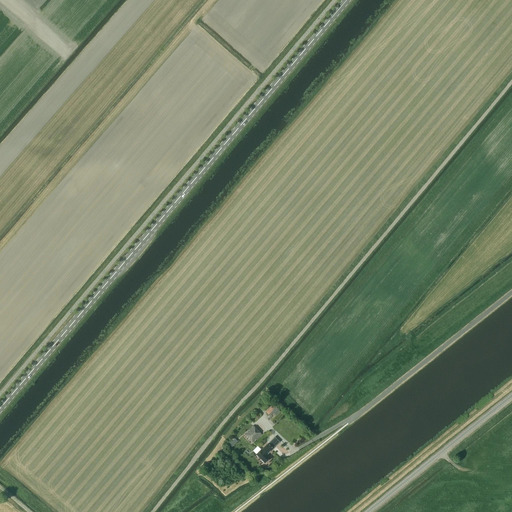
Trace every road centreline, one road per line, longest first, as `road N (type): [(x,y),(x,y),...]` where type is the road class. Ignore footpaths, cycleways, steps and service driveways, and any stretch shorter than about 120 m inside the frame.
road 1 (primary): [(0,408),(346,0)]
road 2 (tertiary): [(366,511),(511,395)]
